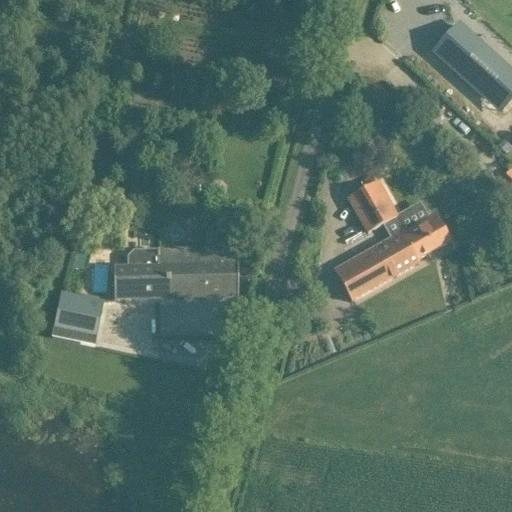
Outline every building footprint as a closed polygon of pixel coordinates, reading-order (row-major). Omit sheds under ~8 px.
[(494,26),(487,32),(493,38),(499,32),(494,26)] [(457,28),(434,53),(485,99),(508,74),(457,28)] [(120,75),(133,78),(135,66),(122,63),(120,75)] [(362,115),(386,114),(384,79),(360,80),(362,115)] [(123,87),(121,103),(183,112),(185,96),(123,87)] [(214,103),(211,115),(221,118),(225,106),(214,103)] [(504,141),(498,148),(504,154),(510,148),(504,141)] [(333,274),(350,305),(419,267),(417,263),(449,245),(434,218),(397,238),(390,225),(397,221),(378,185),(347,202),(367,237),(381,230),(388,243),(333,274)] [(127,259),(128,270),(157,269),(168,269),(169,302),(238,300),(238,251),(218,251),(157,252),(134,253),(127,259)] [(157,269),(128,270),(113,270),(114,303),(169,302),(168,269),(157,269)] [(61,295),(54,330),(96,339),(103,304),(61,295)]
